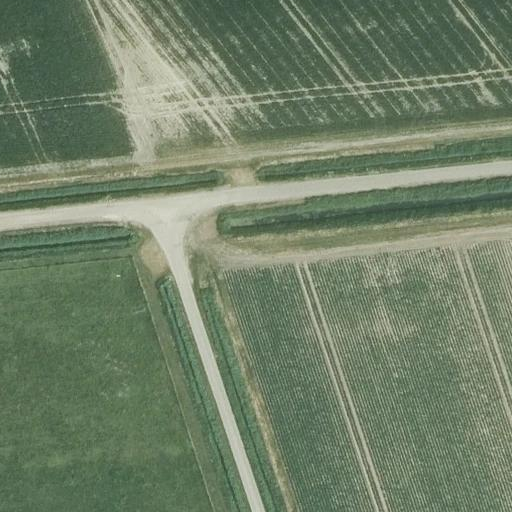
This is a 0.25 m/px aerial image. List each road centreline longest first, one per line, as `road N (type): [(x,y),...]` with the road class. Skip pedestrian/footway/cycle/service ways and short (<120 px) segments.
road 1 (unclassified): [(158,205),(511,167)]
road 2 (unclassified): [(258,511),(158,205)]
road 3 (unclassified): [(0,221),(158,205)]
